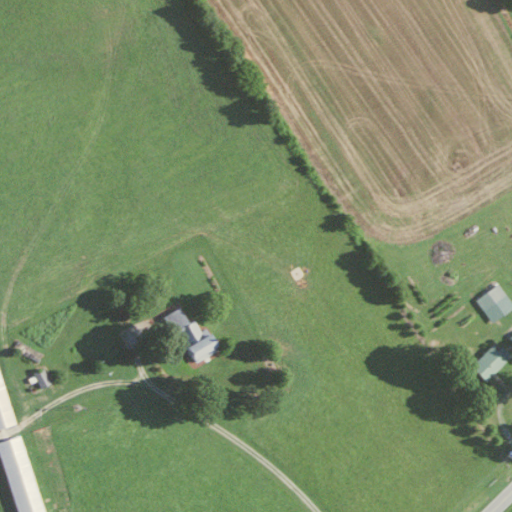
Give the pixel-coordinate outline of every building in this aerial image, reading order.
[(479,309),(501,293),(493,282),(471,298),(479,309)] [(189,318),(182,322),(175,307),(156,315),(168,340),(175,336),(187,362),(211,351),(202,331),(197,334),(189,318)] [(463,365),(478,381),(500,360),(485,345),(463,365)] [(36,387),(47,382),(39,366),(28,371),(36,387)] [(0,427),(0,384),(13,423),(0,427)] [(13,511),(0,469),(0,441),(16,436),(40,511),(13,511)]
